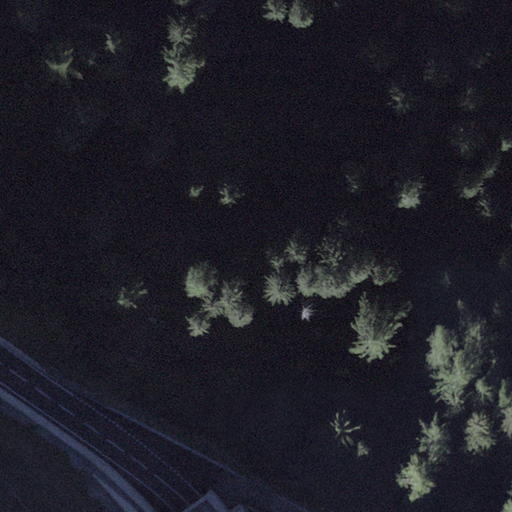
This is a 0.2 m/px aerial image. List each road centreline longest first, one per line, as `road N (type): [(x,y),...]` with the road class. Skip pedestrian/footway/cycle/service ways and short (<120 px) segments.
road 1 (unclassified): [(0,353),(185,467),(275,511)]
road 2 (tertiary): [(0,358),(119,468),(151,511)]
